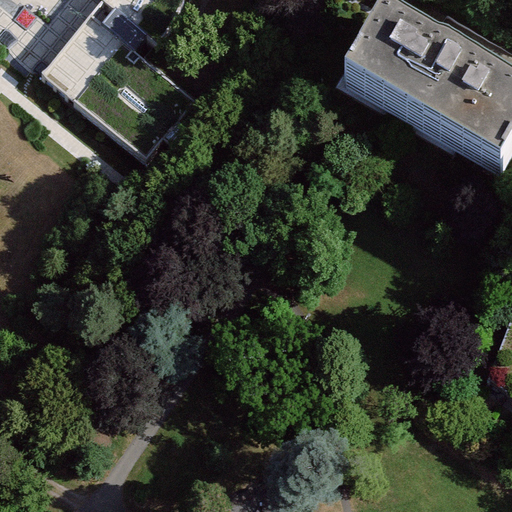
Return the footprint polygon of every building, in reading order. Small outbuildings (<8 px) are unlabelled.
[(20,0),(46,20),(63,0),(20,0)] [(49,82),(154,167),(201,107),(128,49),(143,32),(154,18),(166,0),(165,0),(114,0),(110,8),(49,82)] [(344,92),(421,137),(461,68),(385,23),(344,92)] [(421,137),(497,181),(511,155),(511,97),(461,68),(421,137)] [(511,326),(490,384),(511,401),(511,326)]
